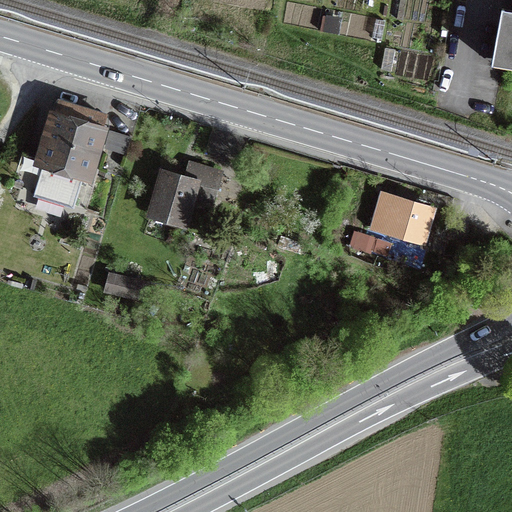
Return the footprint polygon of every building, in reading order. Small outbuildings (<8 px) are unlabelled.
[(493,60),(511,63),(511,11),(501,10),(493,60)] [(102,115),(62,102),(34,194),(74,207),(102,115)] [(108,126),(105,144),(125,147),(128,129),(108,126)] [(191,163),(186,179),(163,172),(151,213),(185,223),(196,183),(215,188),(220,172),(191,163)] [(431,209),(383,195),(374,226),(421,240),(431,209)] [(145,283),(111,274),(107,289),(142,298),(145,283)]
